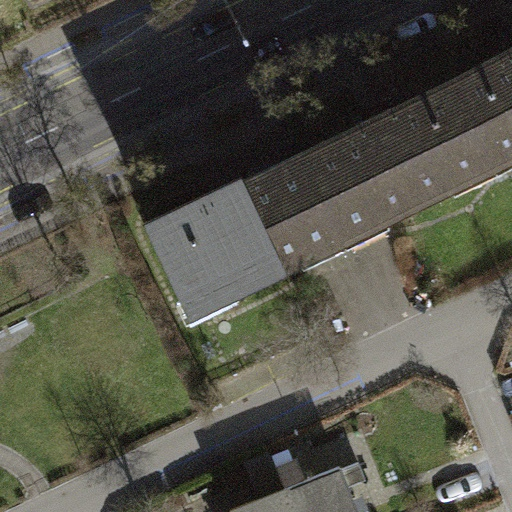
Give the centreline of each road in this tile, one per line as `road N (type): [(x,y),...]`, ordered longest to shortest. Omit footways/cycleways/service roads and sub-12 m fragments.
road 1 (residential): [(64,511),(456,325)]
road 2 (primary): [(0,167),(348,0)]
road 3 (residential): [(456,325),(511,463)]
